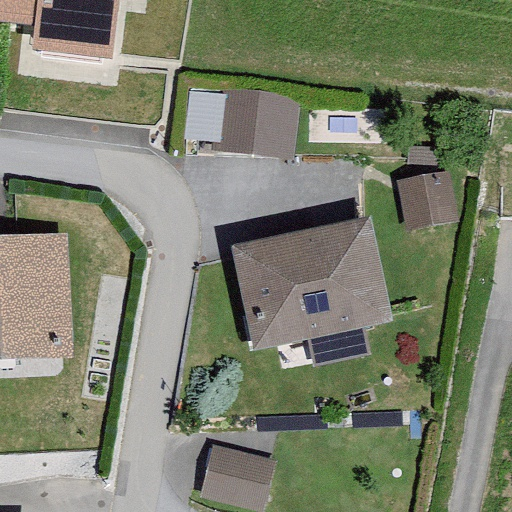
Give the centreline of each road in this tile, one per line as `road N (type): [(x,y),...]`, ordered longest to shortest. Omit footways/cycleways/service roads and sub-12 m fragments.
road 1 (residential): [(131,511),(173,259),(163,202),(114,174),(0,160)]
road 2 (unknown): [(163,202),(348,185)]
